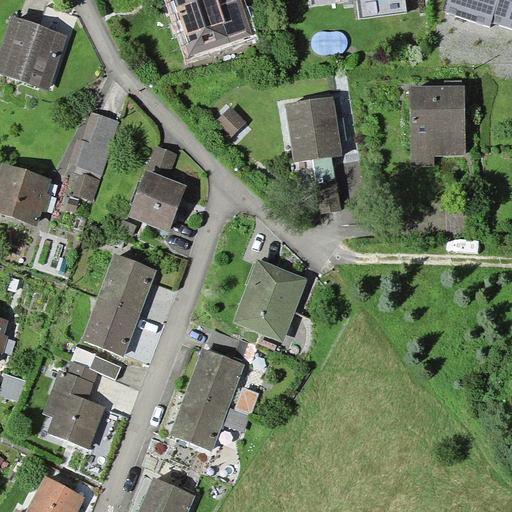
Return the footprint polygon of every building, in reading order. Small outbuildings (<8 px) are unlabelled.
[(219,0),(162,0),(182,61),(248,40),(235,0),(221,5),(219,0)] [(511,0),(446,0),(443,11),(511,33),(511,0)] [(64,42),(7,23),(0,41),(0,80),(45,96),(64,42)] [(352,90),(338,91),(340,114),(354,113),(352,90)] [(460,90),(407,92),(409,170),(434,169),(433,159),(462,158),(460,90)] [(334,94),(284,101),(291,157),(341,151),(334,94)] [(245,128),(229,112),(212,128),(228,144),(245,128)] [(118,125),(89,117),(81,143),(75,141),(68,167),(103,177),(118,125)] [(176,157),(154,151),(146,174),(168,181),(176,157)] [(48,186),(0,170),(0,221),(34,232),(48,186)] [(179,188),(140,174),(123,221),(163,235),(179,188)] [(336,177),(315,180),(320,213),(341,210),(336,177)] [(474,205),(445,206),(446,235),(475,234),(474,205)] [(154,272),(109,257),(78,347),(122,363),(154,272)] [(304,283),(251,265),(229,329),(281,347),(304,283)] [(0,358),(10,325),(0,322),(0,358)] [(239,367),(197,352),(166,441),(209,455),(239,367)] [(68,377),(54,373),(39,421),(52,425),(46,442),(90,456),(104,410),(88,404),(97,376),(71,368),(68,377)] [(81,511),(86,503),(43,481),(27,511),(81,511)] [(186,511),(191,500),(149,483),(137,511),(186,511)]
